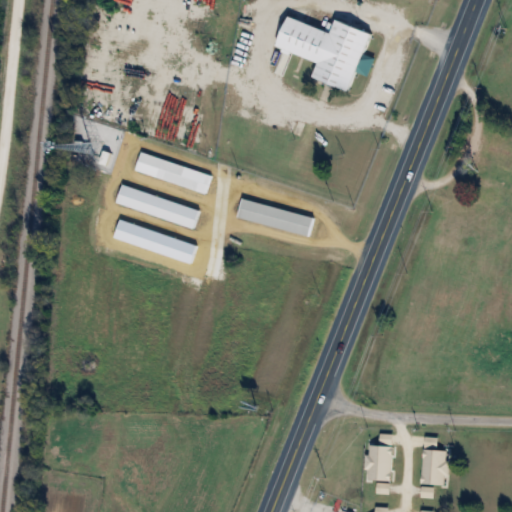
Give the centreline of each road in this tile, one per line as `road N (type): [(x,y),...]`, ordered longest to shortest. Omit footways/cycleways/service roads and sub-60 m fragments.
road 1 (primary): [(272,511),(474,0)]
road 2 (residential): [(511,421),(389,417),(319,394)]
road 3 (residential): [(0,172),(18,0)]
